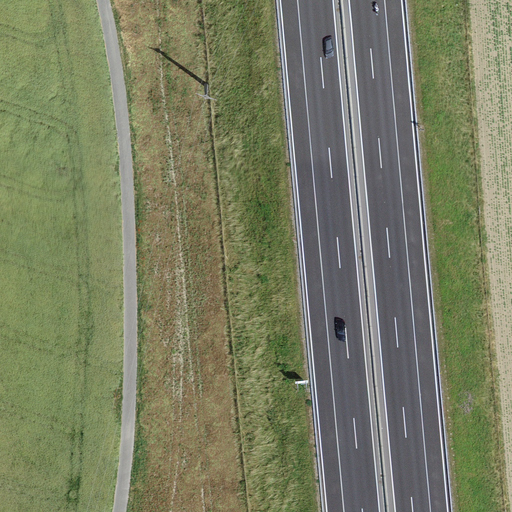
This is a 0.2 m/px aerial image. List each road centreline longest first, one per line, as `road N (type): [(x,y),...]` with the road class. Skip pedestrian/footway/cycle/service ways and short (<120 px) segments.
road 1 (unclassified): [(119,511),(130,388),(128,197),(103,0)]
road 2 (motorway): [(413,511),(367,0)]
road 3 (motorway): [(316,0),(362,511)]
